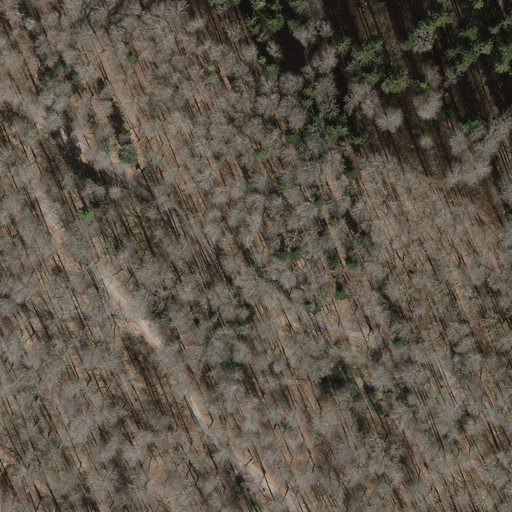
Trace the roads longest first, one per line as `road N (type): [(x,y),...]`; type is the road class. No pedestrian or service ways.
road 1 (track): [(0,106),(24,111),(160,202),(292,316),(398,348),(480,404)]
road 2 (track): [(303,511),(208,434),(133,313)]
road 3 (track): [(133,313),(0,161)]
